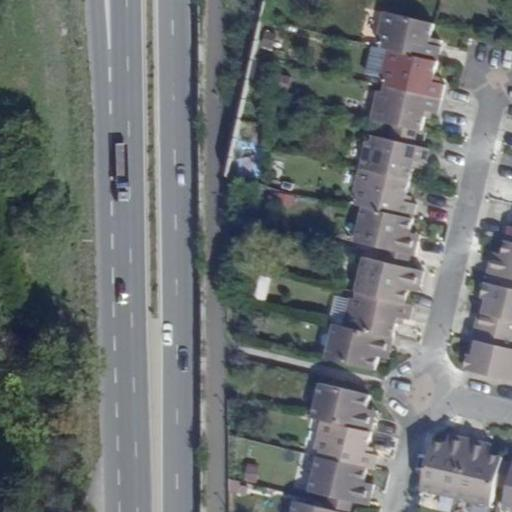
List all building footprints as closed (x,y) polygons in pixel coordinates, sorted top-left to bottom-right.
[(384,46),(399,49),(441,59),(444,46),(431,43),(433,36),(437,23),(424,20),(388,11),(382,37),(386,38),(384,46)] [(399,78),(397,86),(443,98),(447,83),(436,80),(437,75),(441,59),(399,49),(393,77),(399,78)] [(443,98),(397,86),(395,92),(390,91),(383,120),(403,125),(424,130),(428,115),(429,108),(439,111),(443,98)] [(424,130),(403,125),(400,139),(424,145),(428,131),(424,130)] [(378,141),(372,168),(413,178),(416,164),(417,159),(426,162),(430,147),(424,145),(400,139),(385,135),(383,143),(378,141)] [(413,178),(372,168),(365,194),(370,195),(368,203),(369,203),(414,214),(417,202),(407,199),(408,194),(413,178)] [(369,203),(368,203),(368,204),(367,204),(358,237),(388,245),(411,251),(416,252),(419,239),(409,237),(410,229),(414,214),(369,203)] [(421,232),(410,229),(409,237),(419,239),(421,232)] [(511,238),(507,238),(503,253),(501,260),(492,257),(488,272),(498,274),(502,275),(511,277),(511,238)] [(411,251),(388,245),(386,253),(409,259),(411,251)] [(503,253),(493,251),(492,257),(501,260),(503,253)] [(364,253),(356,289),(358,289),(405,301),(409,288),(411,281),(419,284),(423,267),(408,264),(385,258),(364,253)] [(386,253),(385,258),(408,264),(409,259),(386,253)] [(511,286),(511,277),(502,275),(500,283),(511,286)] [(496,282),(485,280),(481,297),(486,298),(480,325),(511,333),(511,332),(511,286),(500,283),(496,282)] [(411,281),(409,288),(417,290),(419,284),(411,281)] [(405,301),(358,289),(356,296),(351,295),(344,323),(393,335),(397,320),(398,315),(410,318),(414,303),(405,301)] [(486,298),(481,297),(474,324),(480,325),(486,298)] [(344,323),(333,321),(325,355),(375,367),(378,355),(380,347),(390,349),(393,335),(344,323)] [(480,325),(474,324),(467,352),(473,353),(480,325)] [(511,333),(480,325),(473,353),(467,352),(463,368),(511,380),(511,345),(509,344),(511,333)] [(380,347),(378,355),(388,357),(390,349),(380,347)] [(368,392),(320,380),(311,414),(321,417),(371,430),(374,416),(363,413),(365,405),(368,392)] [(376,408),(365,405),(363,413),(374,416),(376,408)] [(366,465),(373,467),(377,454),(365,450),(367,444),(371,430),(321,417),(314,444),(319,446),(317,453),(366,465)] [(421,487),(456,495),(470,437),(454,433),(452,442),(447,441),(433,437),(421,487)] [(456,495),(489,503),(494,483),(501,458),(502,454),(488,451),(481,449),(483,440),(470,437),(456,495)] [(488,451),(490,441),(483,440),(481,449),(488,451)] [(366,465),(317,453),(308,486),(327,491),(352,497),(368,501),(371,489),(360,487),(362,480),(366,465)] [(494,483),(501,485),(507,459),(501,458),(494,483)] [(511,459),(507,459),(501,485),(508,486),(511,470),(511,459)] [(511,470),(508,486),(503,506),(511,508),(511,470)] [(372,481),(362,480),(360,487),(371,489),(372,481)] [(327,491),(325,498),(350,504),(352,497),(327,491)] [(325,498),(323,504),(348,510),(350,504),(325,498)] [(305,500),(301,511),(352,511),(348,510),(323,504),(305,500)]
